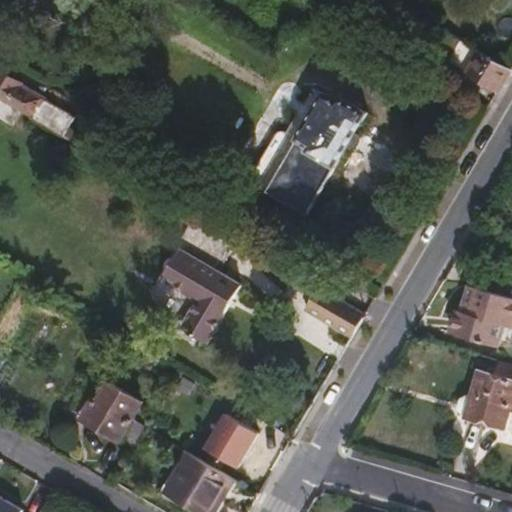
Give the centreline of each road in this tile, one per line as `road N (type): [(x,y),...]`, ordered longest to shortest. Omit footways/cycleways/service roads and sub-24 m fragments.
road 1 (unclassified): [(309,460),(511,114)]
road 2 (residential): [(490,511),(309,460)]
road 3 (residential): [(0,434),(126,511)]
